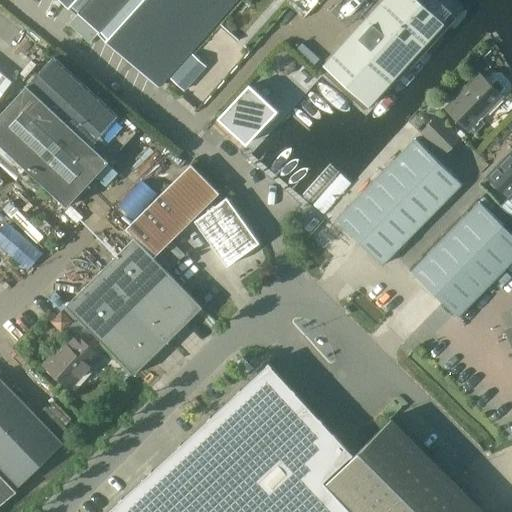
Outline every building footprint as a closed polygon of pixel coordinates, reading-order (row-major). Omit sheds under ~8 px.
[(65,0),(78,12),(69,23),(90,41),(99,31),(159,83),(232,0),(65,0)] [(381,0),(325,62),(369,103),(453,12),(439,0),(381,0)] [(0,113),(0,143),(66,205),(108,160),(135,131),(54,56),(0,113)] [(448,105),(469,127),(500,94),(480,72),(448,105)] [(268,116),(241,91),(211,124),(239,149),(268,116)] [(420,131),(444,154),(460,138),(437,115),(420,131)] [(336,218),(382,263),(461,182),(415,137),(336,218)] [(511,148),(488,173),(510,195),(511,193),(511,148)] [(155,256),(219,192),(191,164),(126,228),(135,237),(155,256)] [(194,220),(226,264),(258,242),(226,197),(194,220)] [(511,234),(478,201),(411,270),(457,315),(511,258),(511,234)] [(204,306),(155,256),(135,237),(67,304),(136,374),(204,306)] [(44,363),(71,387),(101,354),(77,333),(68,343),(65,340),(44,363)] [(107,511),(352,511),(323,480),(352,454),(269,363),(107,511)] [(0,466),(19,485),(65,441),(0,374),(0,466)] [(487,511),(394,418),(393,417),(329,481),(359,511),(487,511)] [(0,503),(17,489),(0,471),(0,503)]
